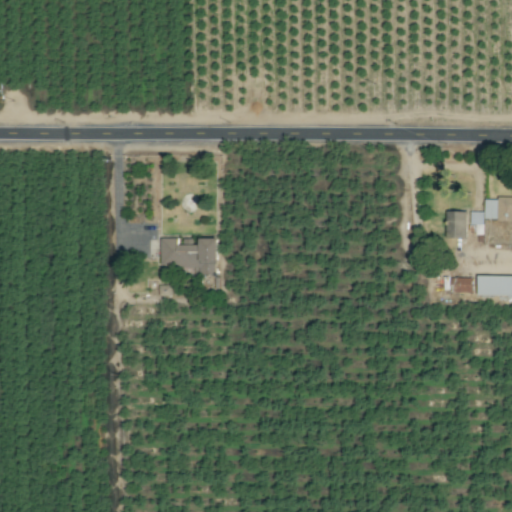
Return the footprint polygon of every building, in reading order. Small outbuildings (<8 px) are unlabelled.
[(511,200),(484,199),(484,214),(471,214),(470,227),(483,227),(483,222),(511,222),(511,200)] [(467,213),(446,213),(446,240),(467,240),(467,213)] [(160,240),(160,268),(195,268),(195,278),(217,277),(217,240),(181,240),(160,240)] [(478,298),(511,298),(511,277),(478,277),(478,298)] [(472,279),(453,279),(453,294),(472,294),(472,279)]
